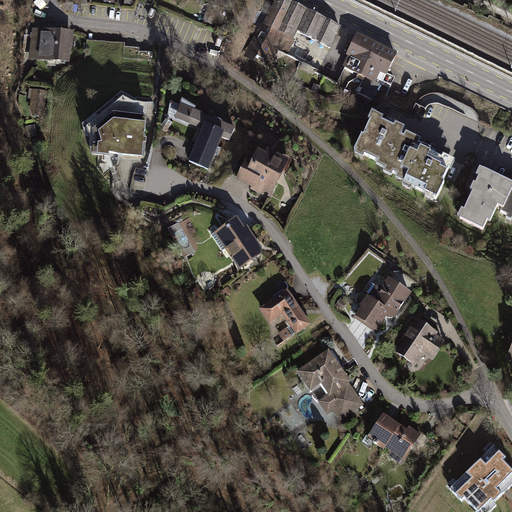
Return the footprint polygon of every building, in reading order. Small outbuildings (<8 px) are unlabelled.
[(287,1),(264,44),(283,54),(294,33),(327,51),(339,29),(287,1)] [(45,27),(42,60),(72,63),(75,30),(45,27)] [(350,56),(344,69),(381,87),(395,56),(356,37),(348,55),(350,56)] [(298,46),(295,57),(307,61),(311,50),(298,46)] [(49,109),(46,89),(30,91),(33,111),(49,109)] [(203,132),(190,159),(211,170),(226,139),(231,142),(238,127),(187,101),(178,119),(203,132)] [(123,102),(95,128),(95,156),(150,157),(152,103),(123,102)] [(372,119),(355,154),(363,158),(364,155),(375,161),(374,163),(404,178),(402,182),(434,197),(433,199),(436,200),(445,182),(443,181),(451,165),(422,151),(423,149),(402,138),(404,135),(372,119)] [(248,159),(240,177),(275,194),(292,159),(263,145),(255,162),(248,159)] [(511,184),(484,172),(462,218),(489,231),(500,209),(511,214),(511,184)] [(241,214),(216,231),(241,267),(266,250),(241,214)] [(370,293),(356,312),(380,328),(389,316),(395,320),(414,293),(395,280),(380,300),(370,293)] [(291,289),(263,305),(273,321),(286,314),(298,334),(313,325),(291,289)] [(417,318),(395,351),(416,365),(424,353),(433,358),(447,337),(417,318)] [(331,351),(301,371),(313,388),(325,380),(334,393),(323,400),(340,424),(368,404),(331,351)] [(389,415),(373,439),(408,461),(423,437),(389,415)] [(506,458),(494,446),(450,489),(462,501),(464,499),(477,511),(490,511),(496,506),(494,503),(511,484),(511,470),(503,461),(506,458)]
